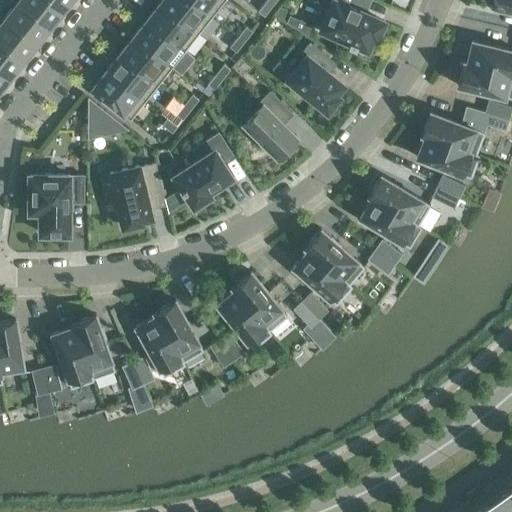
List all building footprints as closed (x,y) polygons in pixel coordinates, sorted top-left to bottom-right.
[(16,0),(3,17),(35,43),(36,42),(37,42),(38,41),(37,41),(39,38),(40,38),(41,37),(40,37),(49,26),(16,0)] [(50,0),(16,0),(49,26),(49,25),(50,26),(51,25),(50,24),(53,21),(54,20),(53,20),(62,9),(50,0)] [(67,4),(67,3),(69,0),(50,0),(62,9),(63,8),(63,9),(64,8),(63,7),(66,4),(67,5),(67,4)] [(160,0),(159,1),(198,32),(211,15),(192,0),(160,0)] [(192,0),(211,15),(223,0),(192,0)] [(358,7),(353,5),(355,0),(321,0),(320,5),(329,9),(320,28),(324,29),(323,33),(337,39),(339,36),(348,40),(347,43),(354,46),(356,43),(366,48),(372,35),(375,36),(383,20),(365,12),(358,9),(358,7)] [(511,0),(493,0),(492,5),(511,9),(511,0)] [(153,8),(152,9),(153,9),(146,18),(184,49),(198,32),(159,1),(158,3),(157,3),(156,4),(157,5),(154,8),(153,8)] [(278,6),(273,13),(282,18),(285,9),(278,6)] [(289,15),(286,21),(306,34),(311,24),(289,15)] [(23,59),(24,58),(26,55),(27,55),(28,54),(27,54),(35,43),(3,17),(0,20),(0,42),(22,60),(23,59)] [(140,24),(139,26),(140,26),(133,35),(171,66),(184,49),(146,18),(144,20),(142,21),(143,22),(141,25),(140,24)] [(243,40),(251,30),(245,25),(237,36),(243,40)] [(127,41),(125,43),(126,43),(119,52),(158,83),(171,66),(133,35),(131,37),(130,37),(129,38),(130,39),(127,42),(127,41)] [(235,50),(243,40),(237,36),(229,45),(235,50)] [(463,61),(511,73),(511,48),(472,39),(466,61),(463,61)] [(11,75),(10,75),(13,71),(13,72),(14,71),(14,70),(22,60),(0,42),(0,70),(8,77),(9,76),(10,76),(11,75)] [(329,58),(309,42),(301,52),(305,56),(287,78),(326,109),(337,95),(334,93),(342,83),(322,67),(329,58)] [(113,58),(112,60),(113,60),(106,69),(144,100),(158,83),(119,52),(117,54),(116,55),(116,56),(114,59),(113,58)] [(463,61),(457,84),(502,95),(511,97),(511,73),(463,61)] [(221,78),(229,68),(223,63),(215,73),(221,78)] [(91,88),(130,118),(144,100),(106,69),(98,79),(97,78),(96,80),(97,80),(94,84),(94,83),(93,84),(93,85),(91,88)] [(0,70),(0,88),(0,89),(1,88),(0,87),(8,77),(0,70)] [(215,73),(207,83),(213,88),(221,78),(215,73)] [(276,155),(296,135),(279,118),(288,108),(269,89),(258,100),(261,103),(242,122),(276,155)] [(192,93),(184,103),(190,108),(198,98),(192,93)] [(87,96),(87,136),(126,127),(87,96)] [(488,99),(485,110),(508,116),(511,105),(488,99)] [(182,118),(190,108),(184,103),(176,113),(182,118)] [(469,150),(477,129),(430,110),(421,133),(472,152),(472,151),(469,150)] [(508,116),(485,110),(482,121),(505,128),(508,116)] [(176,125),(166,117),(162,123),(171,131),(176,125)] [(206,139),(212,149),(173,174),(180,186),(179,186),(181,189),(182,189),(193,205),(209,194),(207,191),(231,175),(221,159),(231,152),(218,131),(206,139)] [(424,135),(416,156),(464,174),(472,152),(421,133),(424,135)] [(138,164),(109,172),(111,181),(104,182),(109,200),(116,199),(122,226),(142,221),(141,219),(151,216),(149,207),(164,203),(154,162),(139,166),(138,164)] [(29,173),(28,210),(39,211),(39,232),(68,233),(68,201),(83,201),(83,174),(69,174),(69,173),(29,173)] [(418,224),(430,203),(380,174),(368,194),(418,224)] [(464,195),(469,185),(447,175),(442,185),(464,195)] [(442,185),(437,195),(459,206),(464,195),(442,185)] [(165,199),(168,213),(186,202),(179,190),(165,199)] [(417,225),(418,224),(368,194),(368,195),(371,197),(359,216),(400,241),(412,221),(417,225)] [(351,285),(349,283),(364,265),(320,228),(305,245),(351,285)] [(412,276),(414,277),(422,282),(433,265),(433,266),(448,244),(446,243),(437,237),(411,275),(412,276)] [(394,262),(401,253),(381,239),(374,248),(394,262)] [(335,303),(351,285),(305,245),(304,246),(307,248),(292,266),(335,303)] [(374,248),(368,257),(387,271),(394,262),(374,248)] [(286,315),(250,270),(232,285),(270,332),(271,332),(269,329),(286,315)] [(233,288),(216,303),(252,347),(270,332),(232,285),(231,286),(233,288)] [(310,291),(301,300),(318,317),(326,308),(310,291)] [(175,299),(154,310),(183,363),(184,363),(182,360),(202,349),(175,299)] [(301,300),(293,308),(310,325),(318,317),(301,300)] [(162,374),(183,363),(154,310),(153,311),(155,314),(135,325),(162,374)] [(95,314),(72,321),(92,379),(93,378),(89,366),(110,359),(95,314)] [(15,318),(0,320),(0,375),(1,382),(2,382),(0,370),(0,368),(22,365),(15,318)] [(70,386),(92,379),(72,321),(71,322),(73,325),(51,332),(70,386)] [(229,331),(219,338),(232,357),(242,351),(229,331)] [(219,338),(210,344),(223,364),(232,357),(219,338)] [(143,355),(133,360),(142,381),(153,376),(143,355)] [(142,381),(133,360),(122,364),(132,386),(142,381)] [(54,364),(43,367),(49,390),(60,387),(54,364)] [(43,367),(31,370),(37,392),(49,390),(43,367)] [(511,511),(511,494),(507,488),(506,488),(507,490),(491,502),(490,500),(489,500),(497,511),(511,511)] [(497,511),(489,500),(488,501),(490,503),(475,511),(472,511),(471,511),(497,511)]
